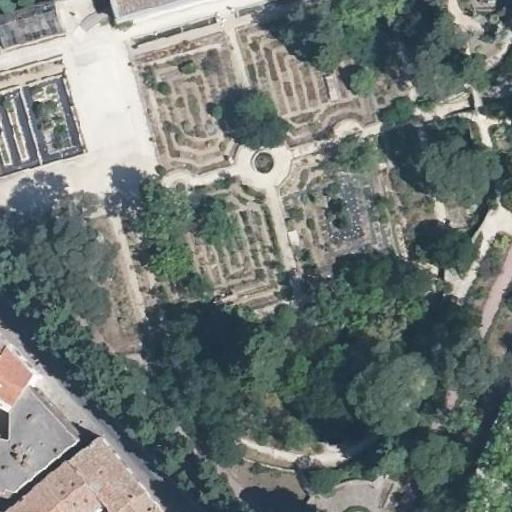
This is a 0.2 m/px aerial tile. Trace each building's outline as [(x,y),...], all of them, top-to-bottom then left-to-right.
[(67,29),(60,0),(47,0),(0,13),(0,18),(7,46),(67,29)] [(110,0),(117,22),(201,0),(110,0)] [(0,174),(86,156),(66,63),(0,77),(0,174)] [(0,360),(13,348),(0,333),(0,360)] [(0,400),(8,405),(29,386),(39,376),(26,362),(13,348),(0,360),(0,400)] [(32,390),(29,386),(8,405),(15,409),(15,437),(0,433),(0,489),(10,492),(11,487),(20,489),(81,440),(53,411),(32,390)] [(100,499),(110,511),(120,511),(147,490),(127,465),(103,434),(98,438),(70,461),(80,474),(89,467),(108,491),(99,498),(100,499)] [(11,511),(84,511),(100,499),(99,498),(80,474),(70,461),(11,511)] [(89,467),(80,474),(99,498),(108,491),(89,467)] [(147,490),(120,511),(164,511),(154,498),(147,490)]
